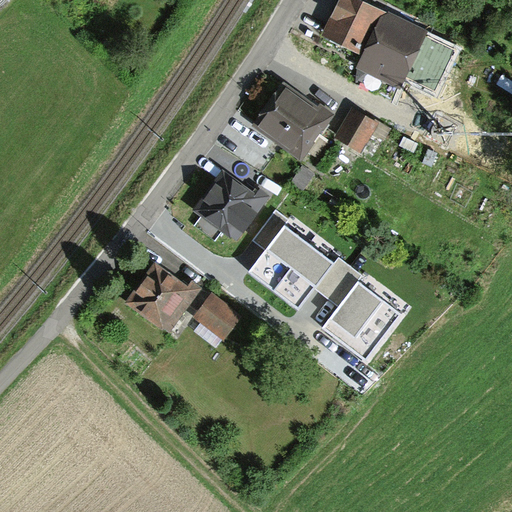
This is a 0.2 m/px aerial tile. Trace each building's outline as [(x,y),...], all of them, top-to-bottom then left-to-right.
[(362,51),(381,10),(359,0),(337,0),(322,32),(362,51)] [(357,61),(397,80),(421,29),(381,10),(362,51),(357,61)] [(276,85),(253,121),(301,151),(324,115),(276,85)] [(386,127),(351,109),(336,138),(371,156),(386,127)] [(310,172),(300,166),(288,186),(298,192),(310,172)] [(220,174),(193,208),(228,234),(254,201),(220,174)] [(332,267),(285,232),(252,276),(299,311),(332,267)] [(154,265),(126,300),(160,328),(189,293),(154,265)] [(398,318),(359,289),(327,330),(366,360),(398,318)] [(234,314),(208,297),(194,319),(220,337),(234,314)]
